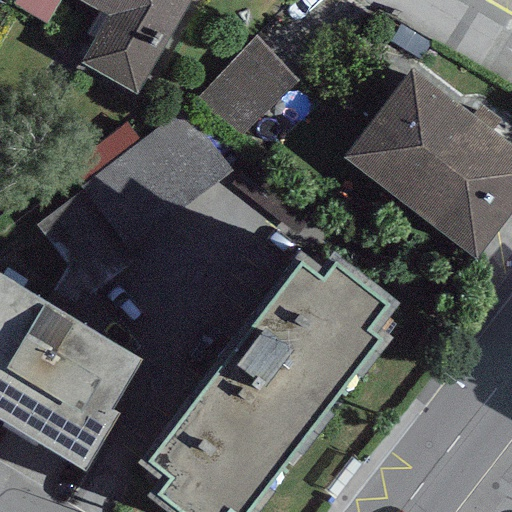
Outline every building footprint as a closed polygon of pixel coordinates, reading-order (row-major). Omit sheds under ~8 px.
[(78,0),(107,17),(80,65),(136,97),(191,0),(78,0)] [(511,218),(511,150),(413,75),(342,165),(475,266),(511,218)] [(133,259),(226,184),(180,127),(87,202),(133,259)] [(323,300),(300,282),(149,481),(170,497),(158,511),(263,511),(380,359),(367,350),(386,324),(334,285),(323,300)] [(141,380),(0,296),(0,440),(84,490),(117,435),(110,430),(141,380)] [(349,457),(324,489),(336,499),(361,466),(349,457)]
